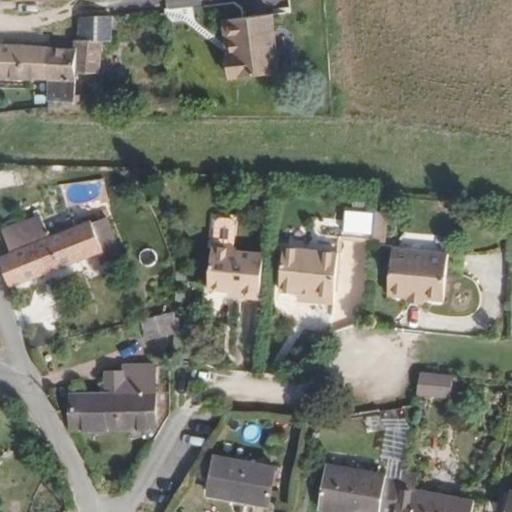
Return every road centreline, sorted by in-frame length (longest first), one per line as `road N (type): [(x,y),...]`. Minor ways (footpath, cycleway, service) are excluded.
road 1 (residential): [(134,511),(200,398),(223,389),(301,393),(370,364)]
road 2 (residential): [(94,511),(68,447),(25,376)]
